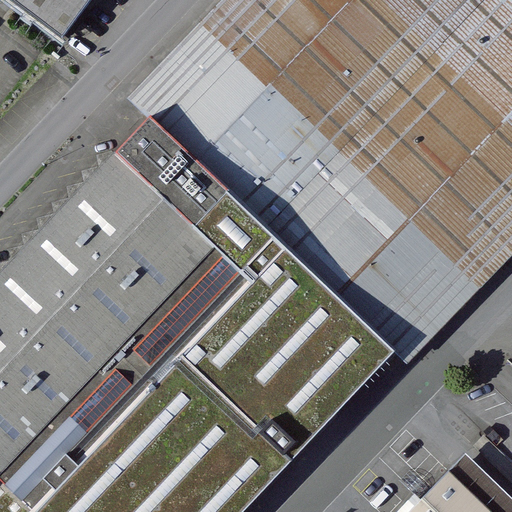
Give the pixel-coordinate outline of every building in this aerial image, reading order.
[(9,0),(59,36),(85,0),(9,0)] [(511,255),(511,0),(228,0),(135,95),(164,121),(260,214),(408,361),(511,255)] [(164,121),(0,289),(0,480),(260,214),(164,121)] [(279,511),(385,399),(258,282),(44,511),(279,511)] [(511,511),(511,492),(474,456),(420,511),(511,511)]
